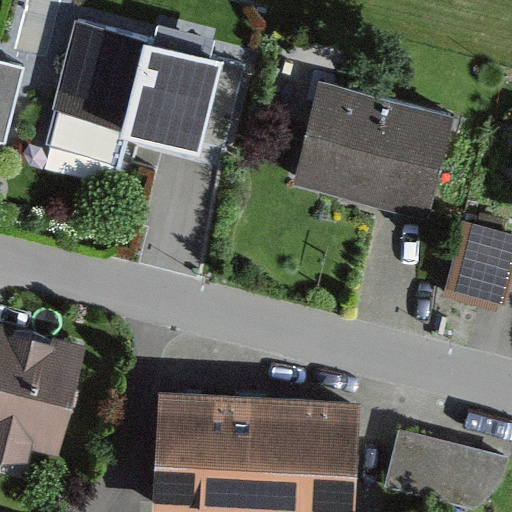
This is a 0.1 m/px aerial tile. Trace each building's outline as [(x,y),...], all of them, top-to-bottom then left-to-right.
[(231,145),(253,56),(87,16),(65,105),(231,145)] [(0,133),(17,137),(31,56),(0,50),(0,133)] [(461,116),(322,82),(297,182),(436,216),(461,116)] [(511,286),(511,223),(471,211),(453,268),(511,286)] [(0,428),(58,444),(84,343),(0,320),(0,428)] [(390,511),(396,401),(193,391),(187,511),(206,511),(390,511)] [(511,477),(511,447),(419,427),(405,487),(505,510),(511,477)]
